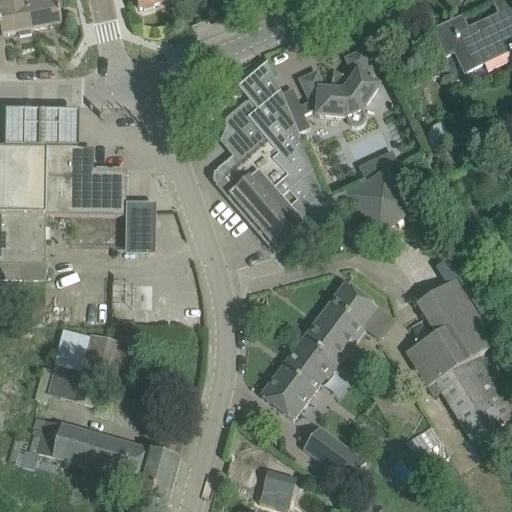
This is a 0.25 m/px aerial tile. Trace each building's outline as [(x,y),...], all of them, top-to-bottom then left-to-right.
[(0,0),(0,27),(2,37),(21,34),(21,38),(33,36),(32,32),(26,0),(0,0)] [(26,0),(32,32),(62,26),(57,0),(26,0)] [(135,0),(139,11),(170,2),(169,0),(135,0)] [(465,75),(511,51),(511,0),(502,0),(494,4),(502,21),(493,25),(491,21),(468,32),(461,20),(430,35),(443,60),(455,55),(465,75)] [(377,85),(371,72),(363,54),(346,62),(352,74),(347,82),(341,78),(332,82),(331,89),(322,88),(317,75),(300,83),(317,119),(347,122),(348,125),(352,129),(357,130),(363,128),(365,122),(365,118),(363,114),(381,88),(377,85)] [(220,186),(255,226),(278,254),(289,245),(299,257),(351,206),(345,195),(325,205),(313,175),(298,136),(290,116),(268,64),(238,90),(249,103),(227,122),(226,128),(232,134),(224,141),(239,159),(221,175),(219,175),(218,185),(220,186)] [(309,131),(309,130),(301,111),(290,116),(298,136),(309,131)] [(476,133),(467,114),(443,125),(443,124),(435,127),(430,131),(428,136),(428,141),(430,146),(434,149),(441,152),(452,146),(451,144),(476,133)] [(0,135),(0,150),(70,152),(71,117),(1,115),(0,135)] [(48,218),(104,219),(124,219),(125,174),(92,173),(92,152),(70,152),(0,150),(0,266),(47,267),(48,218)] [(384,174),(349,195),(374,238),(409,217),(384,174)] [(129,255),(153,255),(153,210),(129,210),(129,255)] [(417,308),(435,337),(406,356),(434,400),(441,396),(473,446),(475,444),(481,454),(511,433),(509,428),(501,433),(499,430),(511,421),(511,413),(477,360),(493,349),(482,332),(486,330),(456,283),(417,308)] [(380,313),(361,298),(345,286),(303,343),(338,369),(380,313)] [(97,412),(105,382),(107,382),(110,369),(134,376),(143,344),(118,337),(117,344),(89,336),(88,340),(63,333),(54,368),(55,368),(54,373),(43,370),(38,390),(49,393),(47,398),(97,412)] [(329,382),(338,369),(303,343),(260,399),(292,423),(325,379),(329,382)] [(145,451),(62,428),(36,421),(33,430),(36,431),(29,454),(26,453),(22,468),(35,472),(39,457),(126,481),(129,471),(142,474),(135,499),(168,508),(181,461),(145,451)] [(406,445),(424,474),(449,458),(431,429),(406,445)] [(319,432),(304,452),(350,485),(365,465),(319,432)] [(295,479),(290,485),(292,493),(300,495),(306,489),(304,481),(295,479)]
